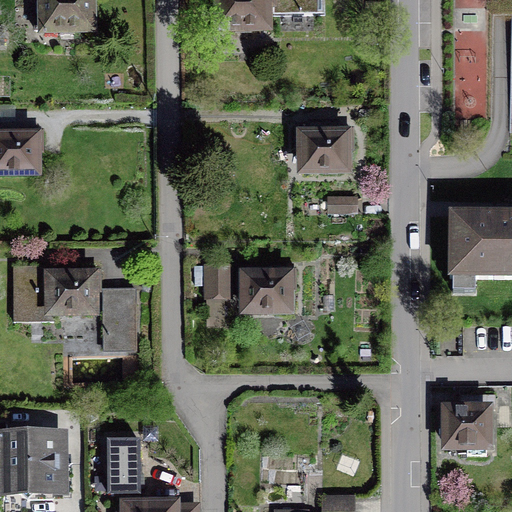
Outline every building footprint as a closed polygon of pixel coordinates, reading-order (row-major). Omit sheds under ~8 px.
[(34,0),(34,39),(94,39),(93,0),(34,0)] [(269,0),(211,0),(212,39),(269,38),(269,0)] [(44,135),(0,135),(0,183),(44,183),(44,135)] [(351,136),(297,135),(296,181),(350,182),(351,136)] [(358,200),(328,198),(327,213),(357,215),(358,200)] [(442,284),(511,285),(511,214),(444,213),(442,284)] [(232,273),(205,273),(204,309),(232,309),(232,273)] [(97,279),(56,279),(56,276),(14,276),(13,330),(55,331),(55,325),(97,325),(97,279)] [(294,277),(239,278),(240,324),(294,323),(294,277)] [(136,298),(104,298),(104,358),(136,358),(136,298)] [(459,410),(491,411),(491,397),(459,397),(459,410)] [(459,410),(440,411),(440,458),(491,458),(491,411),(459,410)] [(66,435),(0,434),(0,500),(66,501),(66,435)] [(136,449),(108,449),(109,490),(137,490),(136,449)] [(355,511),(356,502),(323,502),(322,511),(355,511)]
